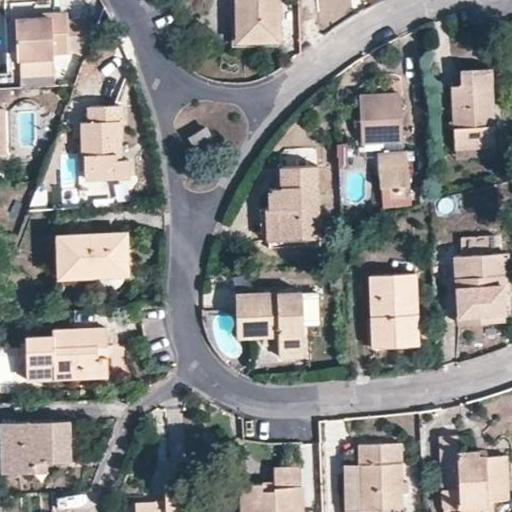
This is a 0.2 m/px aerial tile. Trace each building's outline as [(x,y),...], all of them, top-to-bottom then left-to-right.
[(235,0),(234,42),(273,45),(275,0),(235,0)] [(22,57),(53,55),(53,50),(68,49),(68,44),(67,21),(67,15),(46,16),(47,20),(16,22),(18,55),(19,57),(22,57)] [(100,25),(85,21),(67,21),(68,44),(86,43),(92,45),(100,25)] [(54,73),(53,55),(22,57),(24,74),(54,73)] [(463,84),(454,84),(457,146),(497,144),(492,68),(462,71),(463,84)] [(0,84),(9,84),(8,73),(0,73),(0,84)] [(404,93),(364,95),(366,140),(388,140),(406,139),(404,93)] [(93,120),(87,121),(86,174),(130,176),(131,161),(123,160),(123,103),(94,102),(93,120)] [(209,128),(192,139),(201,155),(219,146),(209,128)] [(407,151),(406,139),(388,140),(388,152),(407,151)] [(412,186),(413,184),(410,151),(407,151),(388,152),(383,152),(385,187),(395,187),(412,186)] [(323,237),(322,213),(319,165),(280,166),(282,189),(271,189),(272,210),(280,209),(282,238),(284,238),(301,238),(323,237)] [(284,238),(282,238),(280,209),(272,210),(263,210),(264,239),(270,239),(271,247),(323,244),(323,237),(301,238),(284,238)] [(56,236),(60,283),(127,280),(126,247),(124,232),(56,236)] [(505,313),(504,289),(503,277),(509,276),(508,254),(456,256),(457,272),(457,283),(460,322),(498,320),(498,313),(505,313)] [(415,272),(370,274),(373,347),(412,345),(411,314),(417,313),(415,272)] [(260,335),(260,330),(280,329),(280,335),(281,354),(305,353),(306,352),(304,316),(304,291),(237,293),(238,323),(239,335),(260,335)] [(25,339),(28,381),(111,378),(110,358),(100,359),(99,349),(110,348),(109,328),(56,330),(56,337),(25,339)] [(110,358),(110,348),(99,349),(100,359),(110,358)] [(40,472),(39,463),(49,463),(73,462),(72,423),(6,424),(6,448),(6,473),(40,472)] [(510,500),(507,456),(482,457),(481,452),(459,453),(458,435),(441,436),(444,508),(462,508),(488,506),(487,501),(495,501),(510,500)] [(403,444),(359,446),(360,469),(345,470),(347,511),(385,511),(408,511),(403,444)] [(39,463),(40,472),(49,472),(49,463),(39,463)] [(303,487),(302,467),(277,467),(277,483),(286,483),(287,488),(303,487)] [(237,507),(241,508),(241,511),(304,511),(303,487),(287,488),(286,483),(277,483),(273,483),(274,488),(273,491),(261,491),(259,483),(240,484),(240,492),(238,493),(236,493),(237,506),(237,507)] [(163,502),(165,509),(155,509),(155,503),(134,503),(133,511),(188,511),(187,485),(164,486),(163,502)] [(462,508),(462,511),(495,511),(495,501),(487,501),(488,506),(462,508)]
